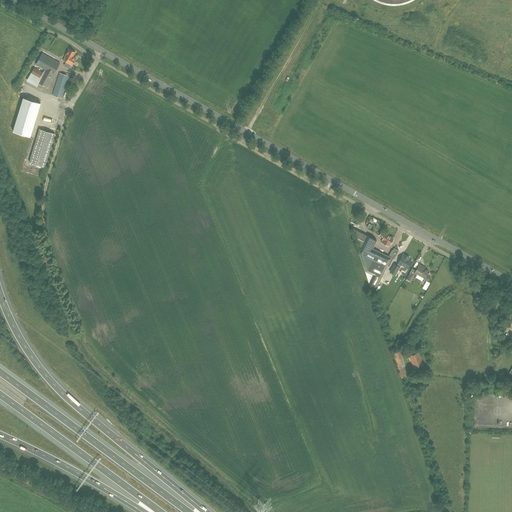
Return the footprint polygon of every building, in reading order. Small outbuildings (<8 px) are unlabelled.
[(75,52),(69,49),(63,60),(65,62),(63,65),(69,68),(71,65),(72,65),(76,58),(73,56),(75,52)] [(46,70),(39,82),(45,86),(52,73),(53,74),(60,63),(42,53),(36,64),(46,70)] [(34,67),(26,80),(37,86),(41,78),(39,77),(42,72),(34,67)] [(60,73),(53,95),(62,98),(69,75),(60,73)] [(13,131),(28,135),(30,136),(40,102),(23,97),(13,131)] [(61,116),(62,112),(60,111),(61,107),(47,102),(43,113),(52,115),(52,114),(61,116)] [(55,133),(39,129),(29,162),(45,167),(55,133)] [(376,240),(353,228),(360,252),(359,253),(368,282),(376,286),(387,265),(389,266),(393,258),(394,259),(398,250),(394,248),(393,250),(392,250),(389,256),(372,248),(376,240)] [(382,242),(381,243),(385,245),(385,244),(389,246),(390,244),(391,242),(392,242),(393,240),(393,238),(385,234),(385,233),(381,231),(379,235),(382,237),(383,237),(382,239),(382,240),(381,242),(382,242)] [(402,255),(398,262),(398,263),(397,265),(394,264),(390,271),(395,274),(401,264),(408,268),(412,261),(406,258),(406,257),(402,255)] [(430,276),(426,274),(428,270),(422,267),(423,266),(419,264),(413,274),(415,275),(413,278),(415,278),(418,273),(423,277),(423,278),(427,281),(430,276)] [(411,281),(413,278),(415,275),(413,274),(410,272),(406,280),(410,283),(410,282),(411,281)] [(401,378),(401,377),(406,376),(403,366),(405,366),(400,350),(392,352),(398,368),(401,378)] [(409,355),(410,358),(413,367),(414,368),(423,365),(418,352),(409,355)]
